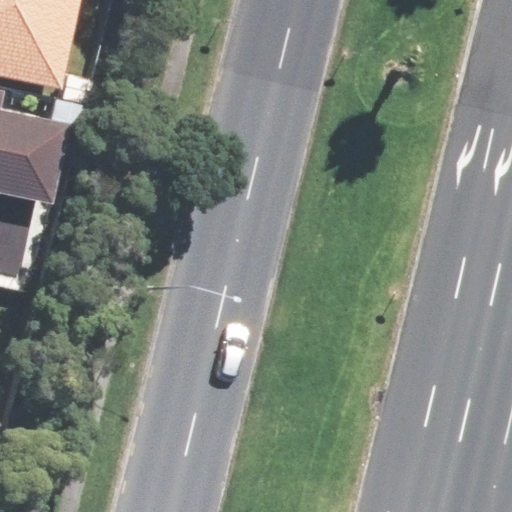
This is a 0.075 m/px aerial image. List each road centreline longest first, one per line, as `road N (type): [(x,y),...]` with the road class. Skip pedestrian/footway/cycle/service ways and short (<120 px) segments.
road 1 (primary): [(165,470),(279,0)]
road 2 (primary): [(511,167),(422,511)]
